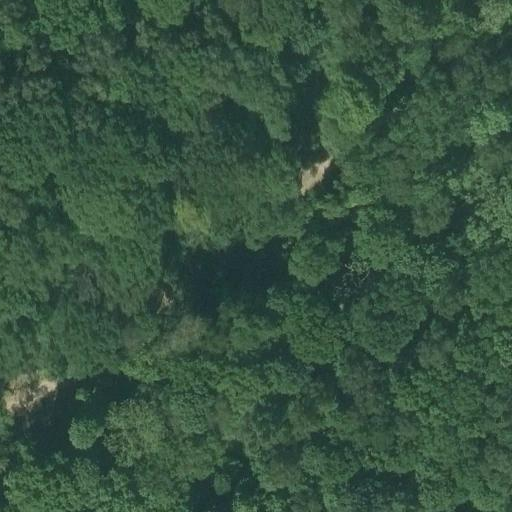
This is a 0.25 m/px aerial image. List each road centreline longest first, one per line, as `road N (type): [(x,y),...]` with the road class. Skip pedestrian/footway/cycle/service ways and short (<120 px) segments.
road 1 (track): [(0,421),(133,329),(322,170),(408,0)]
road 2 (track): [(44,0),(49,83),(29,153),(0,205)]
